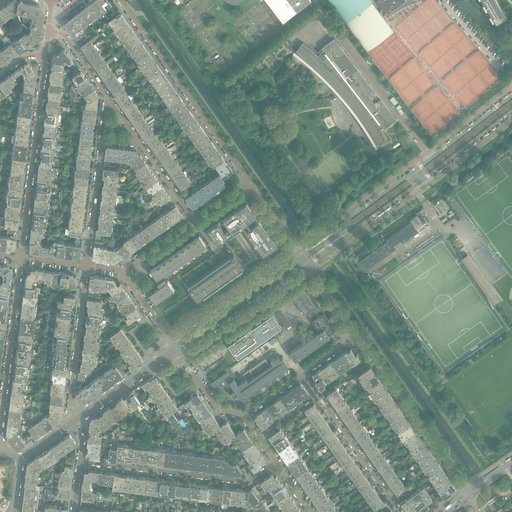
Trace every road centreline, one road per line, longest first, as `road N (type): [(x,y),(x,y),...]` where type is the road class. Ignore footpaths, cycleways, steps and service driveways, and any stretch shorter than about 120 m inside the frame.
road 1 (residential): [(248,183),(120,0)]
road 2 (residential): [(276,463),(247,481),(79,461)]
road 3 (residential): [(20,257),(44,56)]
road 4 (residential): [(467,493),(356,335)]
road 5 (residential): [(400,511),(302,374)]
road 6 (residential): [(0,423),(20,257)]
road 7 (residential): [(175,348),(201,339),(308,264)]
road 8 (residential): [(299,252),(175,348)]
road 9 (residential): [(413,171),(299,252)]
road 10 (residential): [(308,264),(420,182)]
road 11 (residential): [(86,265),(70,396)]
road 12 (residential): [(101,140),(86,265)]
road 13 (residential): [(511,96),(413,171)]
